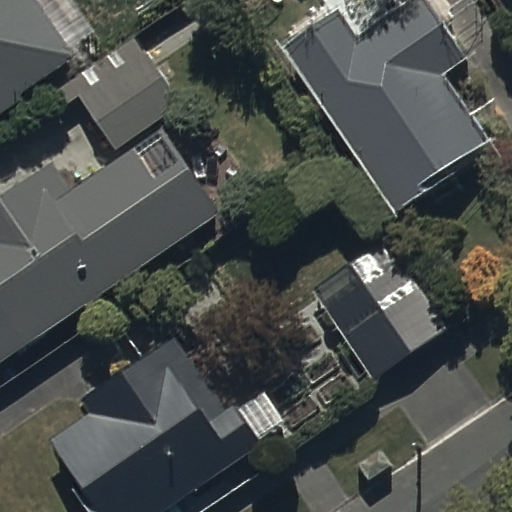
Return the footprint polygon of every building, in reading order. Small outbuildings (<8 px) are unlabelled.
[(33,0),(0,0),(0,125),(26,107),(23,102),(78,65),(33,0)] [(339,19),(286,54),(398,224),(435,200),(432,194),(494,153),(447,82),(470,66),(427,2),(358,48),(339,19)] [(138,39),(56,94),(69,114),(83,105),(118,157),(187,112),(138,39)] [(0,369),(223,222),(167,137),(73,199),(54,170),(0,205),(0,369)] [(404,261),(325,315),(374,387),(453,333),(404,261)] [(93,420),(53,446),(97,511),(175,511),(266,452),(241,413),(226,423),(176,347),(84,408),(93,420)]
